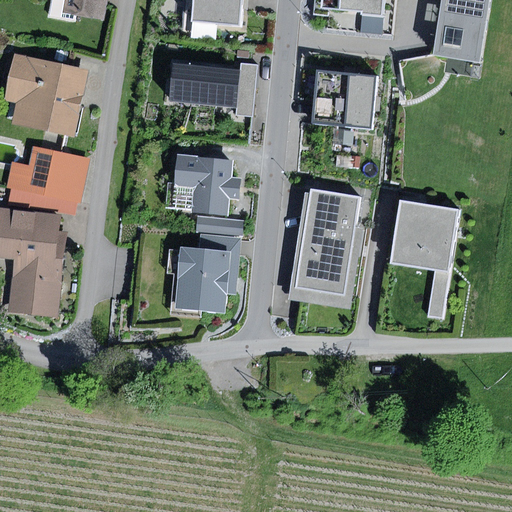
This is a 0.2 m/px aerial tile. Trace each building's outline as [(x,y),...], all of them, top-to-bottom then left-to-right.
[(65,0),(63,13),(104,20),(107,0),(65,0)] [(194,0),(192,22),(240,27),(242,0),(194,0)] [(384,0),(324,0),(323,10),(363,14),(383,15),(384,0)] [(490,0),(443,0),(442,12),(488,19),(490,0)] [(488,19),(442,12),(435,55),(481,63),(488,19)] [(383,15),(363,14),(361,33),(382,34),(383,15)] [(90,70),(15,54),(6,99),(17,101),(12,123),(77,136),(90,70)] [(435,98),(435,55),(398,60),(406,103),(435,98)] [(240,70),(176,63),(171,102),(237,109),(237,115),(252,116),(258,66),(241,64),(240,70)] [(350,75),(318,72),(313,124),(372,129),(377,77),(350,75)] [(67,155),(36,148),(32,167),(27,192),(58,198),(67,155)] [(90,160),(67,155),(58,198),(78,203),(81,203),(90,160)] [(234,161),(178,155),(175,186),(195,188),(193,213),(228,217),(230,199),(241,200),(242,190),(243,179),(232,178),(234,161)] [(11,188),(27,192),(32,167),(12,163),(7,188),(11,188)] [(11,188),(8,205),(25,207),(27,192),(11,188)] [(359,198),(312,191),(297,287),(344,295),(359,198)] [(58,198),(27,192),(25,207),(61,213),(76,216),(78,203),(58,198)] [(459,210),(399,202),(391,265),(435,271),(451,273),(459,210)] [(60,215),(0,208),(0,258),(2,259),(15,260),(14,265),(10,313),(59,318),(65,260),(56,259),(60,215)] [(245,220),(197,216),(196,231),(243,236),(245,220)] [(201,234),(200,250),(231,253),(240,254),(242,238),(201,234)] [(200,250),(181,248),(176,305),(175,310),(226,315),(228,294),(229,283),(231,253),(200,250)] [(237,295),(240,254),(231,253),(229,283),(228,294),(237,295)] [(0,299),(10,265),(14,265),(15,260),(2,259),(0,267),(0,299)] [(435,271),(430,305),(445,308),(451,273),(435,271)] [(430,305),(428,317),(443,319),(445,308),(430,305)]
